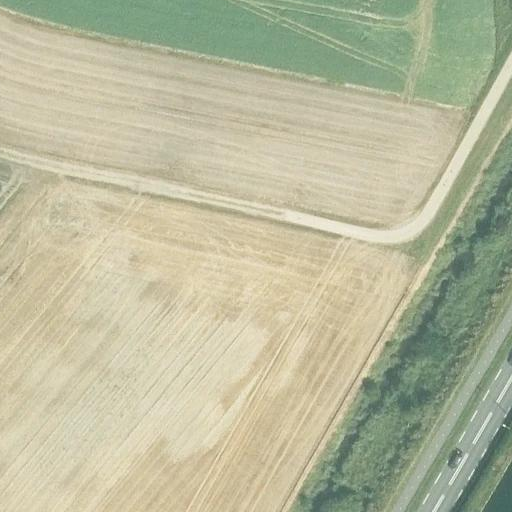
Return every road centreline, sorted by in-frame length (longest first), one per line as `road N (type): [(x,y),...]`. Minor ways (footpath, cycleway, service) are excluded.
road 1 (unclassified): [(283,216),(395,234),(431,209),(511,61)]
road 2 (track): [(283,216),(0,156)]
road 3 (primary): [(435,511),(511,376)]
